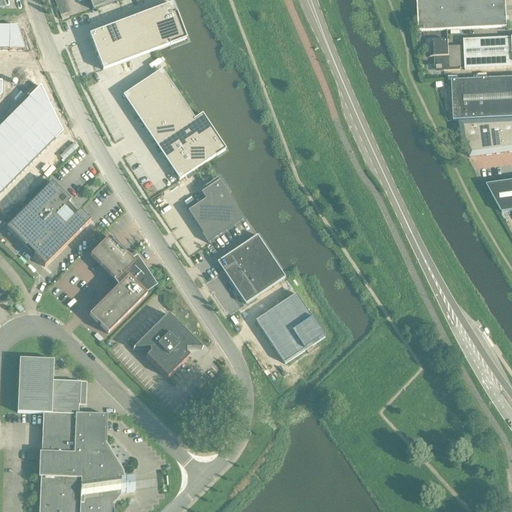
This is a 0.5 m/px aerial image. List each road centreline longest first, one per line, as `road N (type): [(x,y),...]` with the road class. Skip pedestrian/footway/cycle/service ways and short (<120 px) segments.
road 1 (unclassified): [(203,477),(243,430),(247,399),(236,357),(104,160),(32,0)]
road 2 (secondary): [(446,303),(308,0)]
road 3 (unclassified): [(203,477),(60,336),(35,324)]
road 4 (secondary): [(446,303),(511,421)]
